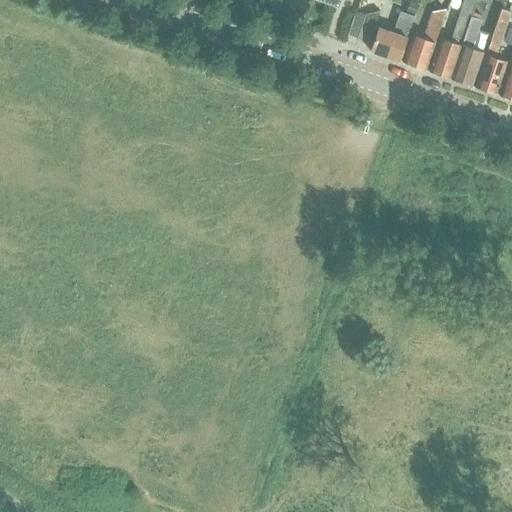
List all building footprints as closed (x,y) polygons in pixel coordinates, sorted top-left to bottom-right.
[(430,72),(450,79),(471,18),(476,0),(463,0),(452,35),(454,36),(452,42),(441,38),(430,72)] [(511,10),(502,7),(498,18),(474,87),(495,94),(507,61),(497,57),(511,13),(511,10)] [(446,10),(434,13),(425,39),(414,35),(404,63),(425,70),(446,10)] [(357,38),(368,42),(379,12),(365,15),(357,38)] [(398,61),(414,16),(400,12),(392,33),(378,28),(370,51),(398,61)] [(471,18),(450,79),(469,85),(487,35),(478,32),(481,21),(471,18)] [(511,56),(499,95),(511,99),(511,56)]
